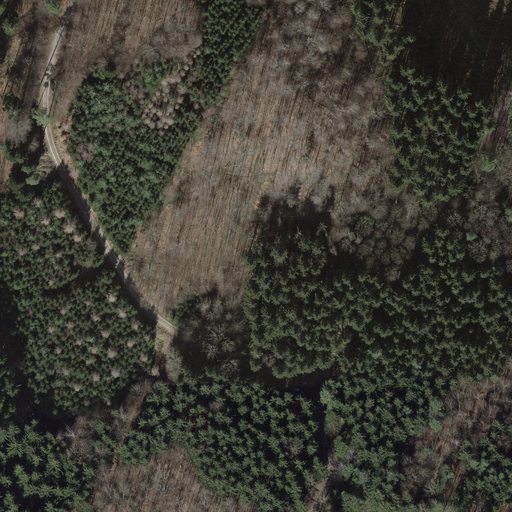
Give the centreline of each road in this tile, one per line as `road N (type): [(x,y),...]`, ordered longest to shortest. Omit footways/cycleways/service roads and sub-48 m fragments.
road 1 (track): [(74,0),(53,50),(46,106),(53,149),(91,224),(166,325),(279,377),(321,418)]
road 2 (track): [(314,511),(331,469),(321,404),(335,348),(394,275),(511,93)]
